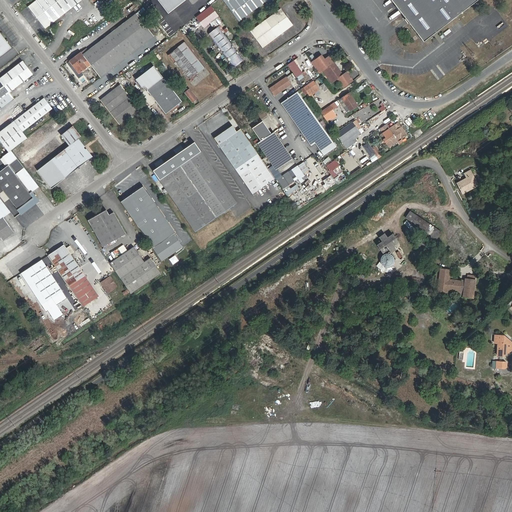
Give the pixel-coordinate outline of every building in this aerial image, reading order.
[(80,0),(35,0),(27,6),(44,28),(80,0)] [(224,0),(241,22),(245,19),(231,0),(224,0)] [(231,0),(245,19),(269,2),(267,0),(231,0)] [(474,0),(388,0),(419,41),(474,0)] [(205,27),(220,15),(212,4),(197,17),(205,27)] [(292,24),(281,9),(250,31),(262,47),(292,24)] [(84,61),(86,59),(90,64),(145,25),(137,14),(88,51),(86,48),(66,62),(76,75),(86,68),(80,59),(81,58),(84,61)] [(155,39),(145,25),(90,64),(101,78),(155,39)] [(219,27),(209,35),(232,66),(242,58),(219,27)] [(0,54),(11,46),(0,30),(0,54)] [(204,67),(185,41),(170,53),(189,78),(204,67)] [(347,71),(343,74),(330,55),(325,59),(322,54),(311,61),(319,72),(323,70),(326,67),(331,75),(328,77),(331,82),(338,78),(345,87),(354,80),(347,71)] [(90,64),(86,59),(84,61),(81,58),(80,59),(86,68),(90,64)] [(244,61),(242,58),(232,66),(234,68),(244,61)] [(0,102),(3,107),(15,97),(10,91),(34,73),(24,59),(0,77),(0,102)] [(305,71),(302,73),(296,64),(290,67),(299,80),(307,74),(305,71)] [(182,103),(156,66),(138,78),(142,85),(145,83),(147,86),(166,115),(182,103)] [(323,70),(328,77),(331,75),(326,67),(323,70)] [(291,82),(287,76),(270,88),(274,94),(291,82)] [(318,87),(314,80),(304,87),(308,94),(318,87)] [(139,110),(121,86),(100,101),(118,126),(139,110)] [(194,102),(199,98),(190,87),(185,92),(194,102)] [(308,94),(311,97),(321,90),(318,87),(308,94)] [(325,155),(336,147),(297,91),(282,102),(312,145),(316,143),(325,155)] [(359,103),(351,91),(344,96),(352,108),(359,103)] [(44,96),(0,130),(0,138),(10,151),(13,149),(28,136),(23,130),(53,107),(44,96)] [(331,104),(320,111),(327,120),(331,118),(333,120),(338,117),(333,111),(335,109),(331,104)] [(264,119),(253,127),(262,139),(273,131),(264,119)] [(363,131),(355,121),(336,134),(346,148),(356,141),(354,139),(360,135),(359,134),(363,131)] [(402,139),(408,134),(399,121),(390,127),(384,132),(387,136),(386,137),(388,141),(390,139),(393,144),(397,141),(397,139),(401,137),(402,139)] [(381,127),(384,132),(390,127),(387,123),(381,127)] [(241,175),(264,158),(254,144),(242,128),(239,131),(234,124),(214,138),(241,175)] [(74,125),(62,133),(70,144),(78,138),(81,135),(74,125)] [(279,167),(294,157),(275,129),(273,131),(262,139),(260,140),(279,167)] [(39,168),(53,186),(92,155),(78,138),(70,144),(39,168)] [(370,142),(364,145),(374,161),(379,158),(370,142)] [(239,200),(202,149),(161,178),(197,229),(239,200)] [(34,190),(41,184),(32,173),(19,157),(0,172),(0,183),(23,212),(40,199),(34,190)] [(337,158),(326,165),(332,175),(323,180),(328,189),(338,183),(334,176),(344,170),(337,158)] [(299,160),(294,164),(292,161),(279,168),(282,173),(300,162),(299,160)] [(464,173),(467,178),(457,184),(462,194),(478,185),(478,184),(482,182),(477,173),(473,175),(470,170),(464,173)] [(176,231),(178,229),(146,183),(123,199),(144,230),(148,235),(165,259),(186,244),(176,231)] [(288,195),(300,187),(298,184),(286,191),(288,195)] [(0,233),(2,232),(4,235),(5,237),(5,238),(14,231),(16,229),(6,214),(12,210),(0,194),(0,233)] [(111,212),(109,207),(90,218),(105,244),(128,230),(117,212),(113,214),(111,212)] [(445,234),(413,213),(409,219),(441,240),(445,234)] [(392,240),(390,236),(385,240),(388,243),(385,245),(388,249),(391,246),(394,251),(399,248),(395,243),(399,240),(396,236),(392,240)] [(88,272),(68,242),(52,252),(86,302),(97,294),(85,275),(88,272)] [(134,290),(162,270),(152,255),(146,259),(135,243),(113,259),(132,286),(134,289),(134,290)] [(385,252),(381,264),(392,268),(396,255),(385,252)] [(68,290),(47,257),(25,271),(48,304),(68,290)] [(454,273),(445,271),(443,288),(453,289),(452,292),(462,293),(469,294),(468,299),(479,301),(481,282),(470,281),(469,285),(466,285),(466,284),(453,283),(454,273)] [(97,294),(101,291),(88,272),(85,275),(97,294)] [(118,285),(121,283),(114,273),(111,275),(118,285)] [(118,285),(111,275),(105,279),(112,290),(118,285)] [(511,356),(511,341),(510,339),(499,338),(499,345),(503,345),(502,358),(508,359),(511,356)]
